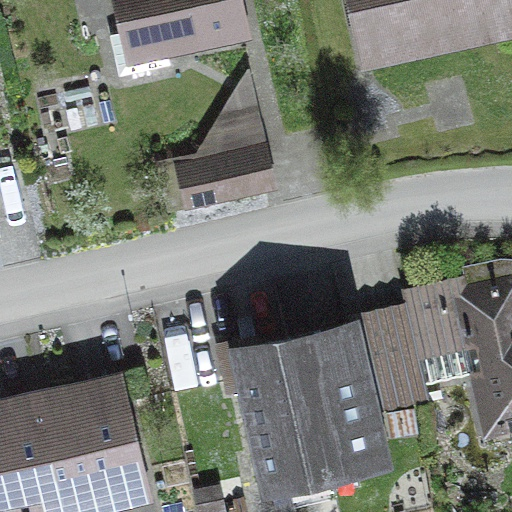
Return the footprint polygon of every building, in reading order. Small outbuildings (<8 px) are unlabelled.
[(124,0),(130,28),(110,32),(119,74),(170,63),(167,49),(239,34),(231,0),(124,0)] [(511,0),(354,0),(365,46),(511,13),(511,0)] [(207,157),(183,163),(192,201),(217,196),(207,157)] [(418,353),(425,382),(483,369),(492,413),(511,408),(511,293),(508,277),(464,287),(461,274),(404,287),(406,300),(418,353)] [(428,397),(425,382),(418,353),(406,300),(346,313),(349,323),(241,348),(270,475),(378,450),(369,411),(428,397)] [(114,378),(0,404),(0,466),(9,465),(20,511),(50,511),(140,491),(114,378)]
